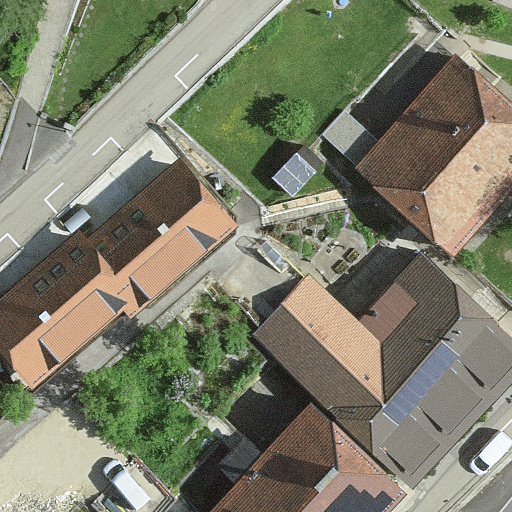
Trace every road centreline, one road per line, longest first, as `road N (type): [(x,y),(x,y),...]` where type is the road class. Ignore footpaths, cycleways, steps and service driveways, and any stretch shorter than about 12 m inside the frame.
road 1 (residential): [(0,222),(254,0)]
road 2 (residential): [(426,511),(511,399)]
